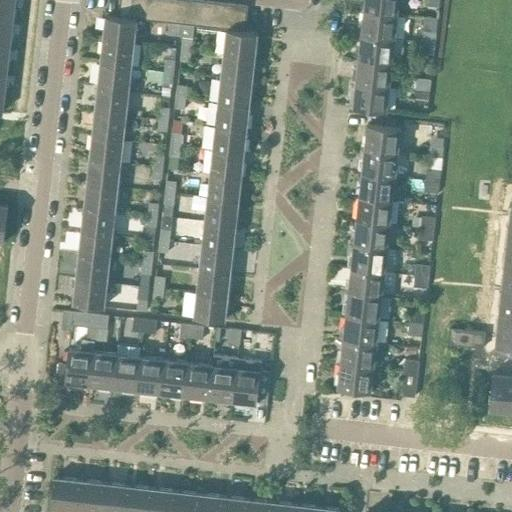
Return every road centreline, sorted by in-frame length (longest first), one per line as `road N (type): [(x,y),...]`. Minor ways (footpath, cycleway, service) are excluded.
road 1 (residential): [(318,428),(511,451)]
road 2 (residential): [(41,190),(61,0)]
road 3 (residential): [(23,365),(41,190)]
road 4 (residential): [(8,511),(23,365)]
